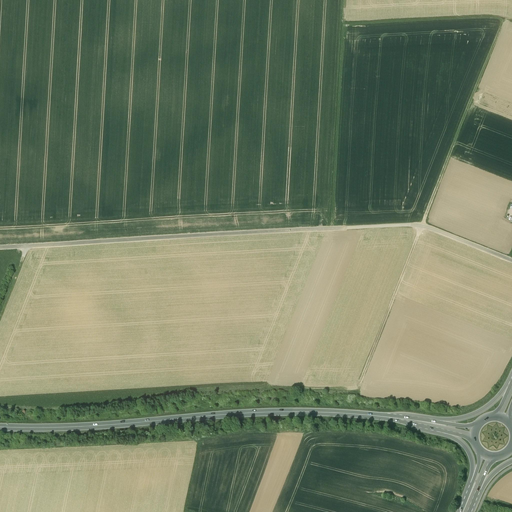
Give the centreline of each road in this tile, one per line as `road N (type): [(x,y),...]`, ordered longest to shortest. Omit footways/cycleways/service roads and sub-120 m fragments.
road 1 (track): [(448,158),(358,388),(247,388),(71,410),(0,408)]
road 2 (track): [(0,247),(403,226),(433,229),(511,261)]
road 3 (primary): [(0,427),(243,412),(388,416)]
road 4 (track): [(183,511),(198,440),(0,448)]
road 5 (primary): [(388,416),(466,448),(472,469),(457,511)]
road 6 (primary): [(511,372),(496,398),(468,416),(388,416)]
